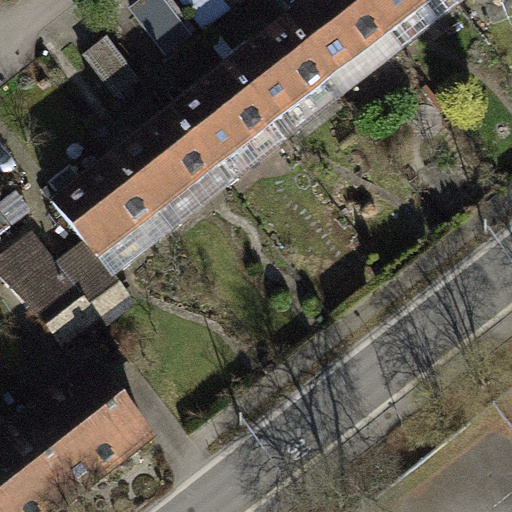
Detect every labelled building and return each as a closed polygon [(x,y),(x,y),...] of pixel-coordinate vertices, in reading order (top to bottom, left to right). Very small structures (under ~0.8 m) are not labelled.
[(266,0),(184,0),(218,42),(269,3),(266,0)] [(328,0),(297,24),(356,100),(415,54),(373,0),(328,0)] [(373,0),(415,54),(475,8),(468,0),(373,0)] [(172,1),(144,22),(177,66),(206,44),(172,1)] [(237,70),(296,146),(356,100),(297,24),(237,70)] [(114,46),(92,63),(132,114),(154,97),(114,46)] [(178,116),(236,192),(296,146),(237,70),(178,116)] [(118,162),(177,238),(236,192),(178,116),(118,162)] [(0,267),(0,275),(48,337),(94,302),(103,314),(132,292),(122,280),(177,238),(118,162),(58,208),(91,250),(68,268),(42,235),(0,267)] [(16,421),(76,497),(153,437),(92,361),(16,421)] [(0,432),(0,511),(56,511),(76,497),(16,421),(0,432)]
